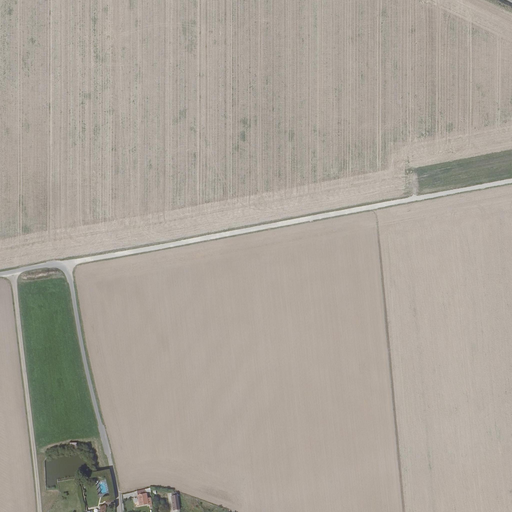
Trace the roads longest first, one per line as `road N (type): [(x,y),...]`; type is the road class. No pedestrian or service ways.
road 1 (track): [(64,269),(511,181)]
road 2 (unclassified): [(0,274),(55,264),(70,278),(118,511)]
